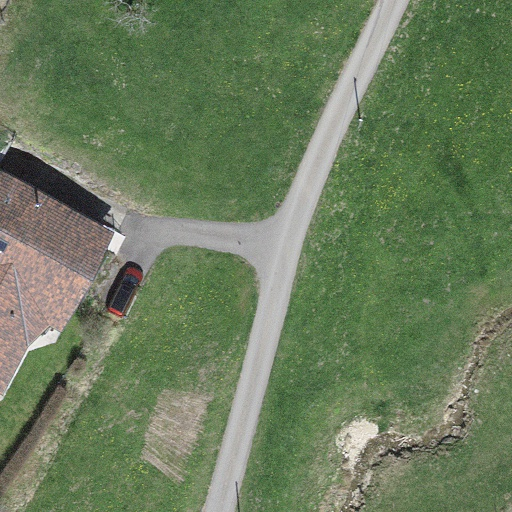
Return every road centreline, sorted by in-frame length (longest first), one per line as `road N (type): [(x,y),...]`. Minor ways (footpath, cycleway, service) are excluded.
road 1 (residential): [(286,249),(389,0)]
road 2 (residential): [(225,511),(286,249)]
road 3 (residential): [(165,234),(286,249)]
